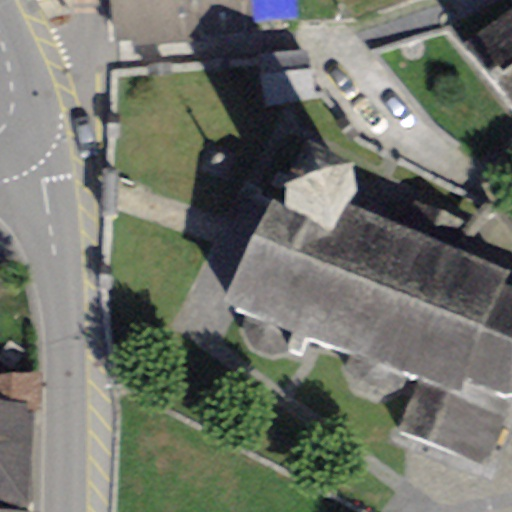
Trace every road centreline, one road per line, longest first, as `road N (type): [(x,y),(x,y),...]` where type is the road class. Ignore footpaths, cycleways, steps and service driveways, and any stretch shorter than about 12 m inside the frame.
road 1 (residential): [(60,511),(57,267),(38,175),(9,112)]
road 2 (residential): [(82,0),(71,59),(9,112)]
